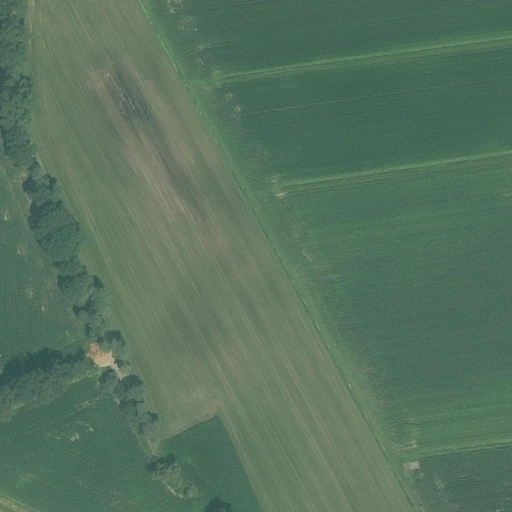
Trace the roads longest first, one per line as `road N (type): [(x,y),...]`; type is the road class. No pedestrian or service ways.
road 1 (track): [(111,361),(14,121),(11,0)]
road 2 (track): [(154,460),(111,361),(86,371)]
